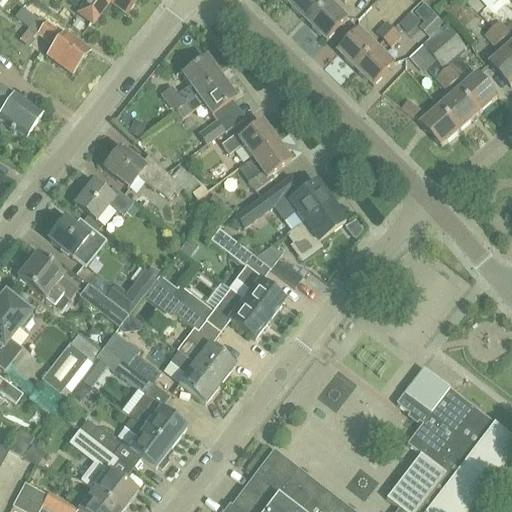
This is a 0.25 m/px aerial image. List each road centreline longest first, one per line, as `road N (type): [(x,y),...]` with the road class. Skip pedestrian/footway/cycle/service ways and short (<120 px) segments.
road 1 (residential): [(167,511),(355,273),(426,204)]
road 2 (residential): [(0,239),(186,0)]
road 3 (residential): [(426,204),(224,0)]
